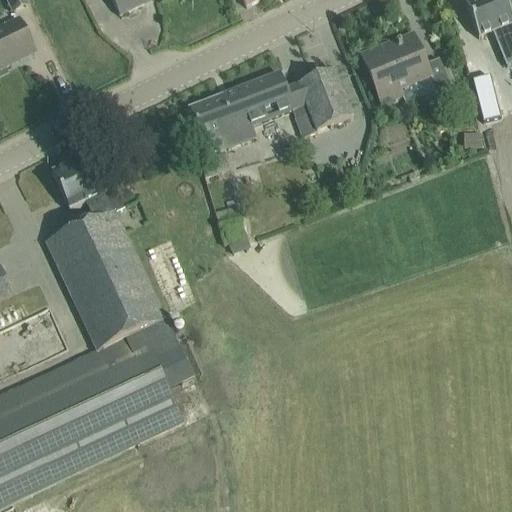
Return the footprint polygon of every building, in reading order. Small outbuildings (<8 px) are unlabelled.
[(28,7),(24,0),(7,0),(14,14),(28,7)] [(110,0),(119,18),(157,0),(110,0)] [(241,0),(246,10),(266,0),(241,0)] [(484,0),(467,7),(464,8),(478,42),(491,36),(505,70),(511,67),(511,22),(504,3),(503,0),(484,0)] [(35,55),(24,34),(19,23),(0,31),(0,72),(8,69),(6,65),(32,53),(34,56),(35,55)] [(381,51),(361,59),(369,77),(381,108),(403,99),(404,98),(402,93),(413,89),(419,102),(435,95),(439,105),(454,99),(446,80),(439,62),(425,67),(415,41),(391,50),(392,52),(383,56),(381,51)] [(353,122),(342,92),(335,74),(286,92),(280,77),(189,112),(205,155),(208,160),(257,141),(252,129),(293,113),(293,114),(302,111),(305,118),(296,122),(303,141),(353,122)] [(464,152),(483,152),(482,136),(464,137),(464,152)] [(199,162),(205,182),(229,174),(224,155),(199,162)] [(70,213),(94,202),(103,220),(115,214),(122,211),(113,192),(106,195),(89,159),(53,176),(70,213)] [(240,208),(215,215),(224,249),(250,241),(240,208)] [(0,398),(0,510),(27,498),(183,425),(179,417),(186,413),(190,421),(195,419),(192,411),(205,405),(193,379),(173,337),(166,322),(143,272),(134,255),(115,214),(103,220),(46,246),(55,264),(97,353),(0,398)] [(0,303),(13,297),(9,288),(1,270),(0,269),(0,303)]
